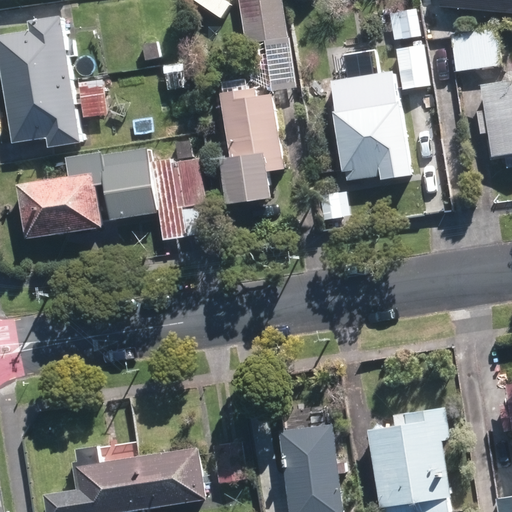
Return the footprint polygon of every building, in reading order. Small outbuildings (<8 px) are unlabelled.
[(106,24),(145,17),(142,0),(107,0),(103,1),(106,24)] [(282,90),(306,86),(295,0),(247,0),(259,85),(281,82),(282,90)] [(511,0),(448,0),(448,4),(511,8),(511,0)] [(53,136),(55,146),(85,142),(84,136),(86,136),(73,69),(76,68),(67,15),(32,20),(33,30),(0,35),(0,38),(18,141),(53,136)] [(507,25),(461,31),(466,70),(511,64),(507,25)] [(443,83),(435,35),(407,39),(414,87),(443,83)] [(162,39),(140,42),(143,65),(165,62),(162,39)] [(187,64),(162,68),(166,94),(192,90),(187,64)] [(421,174),(405,71),(339,81),(344,109),(339,110),(349,170),(355,169),(357,179),(387,174),(388,180),(421,174)] [(113,78),(88,81),(92,117),(117,114),(113,78)] [(511,78),(489,81),(492,108),(486,109),(489,133),(497,132),(500,157),(511,155),(511,78)] [(294,166),(282,92),(268,95),(266,87),(228,93),(238,156),(225,159),(232,204),(279,196),(275,169),(294,166)] [(21,182),(31,238),(107,226),(101,186),(109,184),(116,218),(163,211),(157,163),(153,147),(109,153),(108,150),(70,156),(74,174),(21,182)] [(217,232),(206,156),(157,163),(169,239),(217,232)] [(404,423),(377,427),(389,506),(395,505),(396,511),(425,511),(426,511),(425,511),(464,511),(453,439),(460,438),(454,404),(403,412),(404,423)] [(298,511),(355,511),(343,422),(287,430),(298,511)] [(252,440),(221,444),(226,482),(257,478),(252,440)] [(81,446),(83,462),(90,511),(111,511),(214,497),(206,445),(109,460),(106,442),(81,446)] [(511,511),(511,495),(502,497),(504,511),(511,511)]
